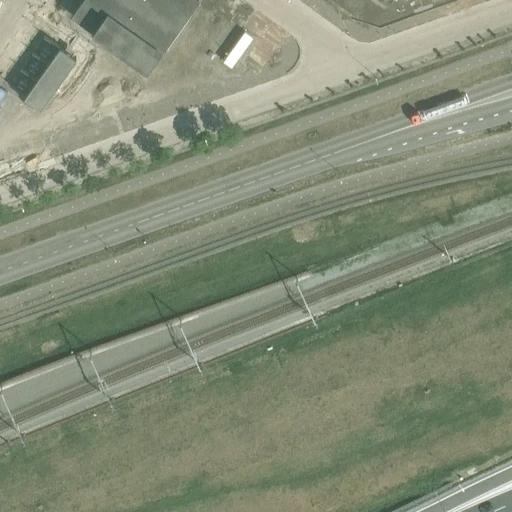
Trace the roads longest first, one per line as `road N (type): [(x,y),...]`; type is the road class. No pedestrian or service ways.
road 1 (unclassified): [(0,272),(323,158)]
road 2 (unclassified): [(511,84),(323,158)]
road 3 (unclassified): [(323,158),(377,152),(511,112)]
